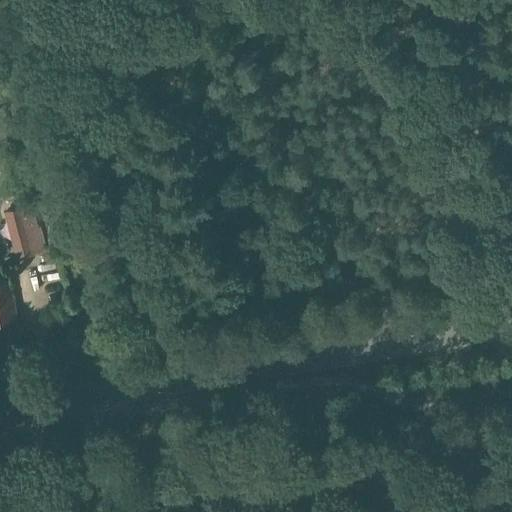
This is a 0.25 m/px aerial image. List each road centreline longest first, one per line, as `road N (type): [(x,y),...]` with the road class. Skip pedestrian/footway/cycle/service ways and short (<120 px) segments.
road 1 (tertiary): [(0,417),(511,327)]
road 2 (track): [(95,397),(57,511)]
